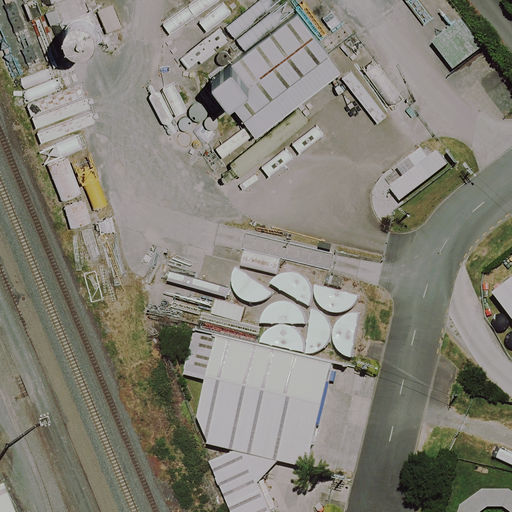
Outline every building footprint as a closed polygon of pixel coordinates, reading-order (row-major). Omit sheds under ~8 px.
[(203,79),(235,119),(318,52),(286,12),(203,79)] [(482,49),(460,20),(432,42),(453,70),(482,49)] [(427,159),(420,150),(399,166),(406,175),(389,188),(400,202),(448,165),(437,151),(427,159)] [(511,302),(493,318),(511,342),(511,302)] [(326,370),(197,343),(184,419),(197,444),(306,467),(326,370)] [(511,377),(490,372),(484,398),(511,404),(511,377)] [(511,511),(511,492),(509,490),(483,489),(460,507),(458,511),(511,511)] [(0,511),(8,511),(0,491),(0,511)]
